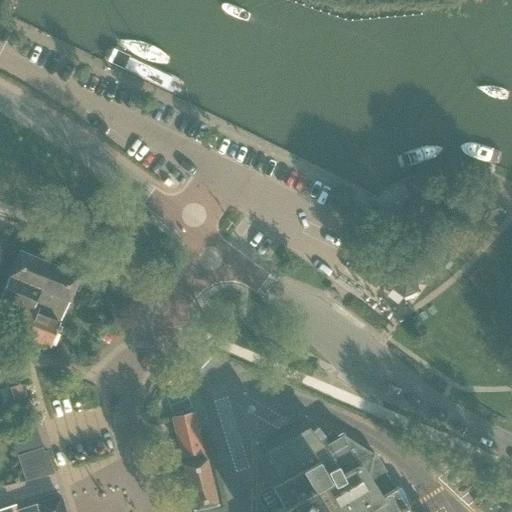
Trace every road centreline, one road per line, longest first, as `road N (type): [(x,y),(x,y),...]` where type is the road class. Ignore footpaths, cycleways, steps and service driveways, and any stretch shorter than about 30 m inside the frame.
road 1 (tertiary): [(511,448),(436,406),(217,249)]
road 2 (unclassified): [(146,511),(118,387),(217,249)]
road 3 (tertiary): [(217,249),(0,98)]
